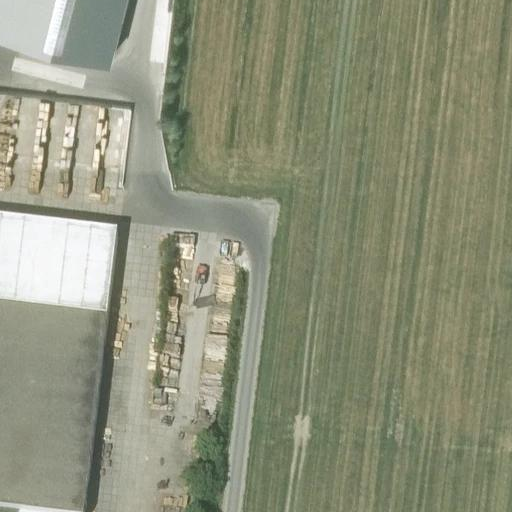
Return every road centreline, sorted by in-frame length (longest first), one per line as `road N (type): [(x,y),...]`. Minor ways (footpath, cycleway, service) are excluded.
road 1 (track): [(350,0),(286,511)]
road 2 (unknown): [(0,172),(109,199),(142,233),(147,313),(138,511)]
road 3 (track): [(182,0),(153,274)]
